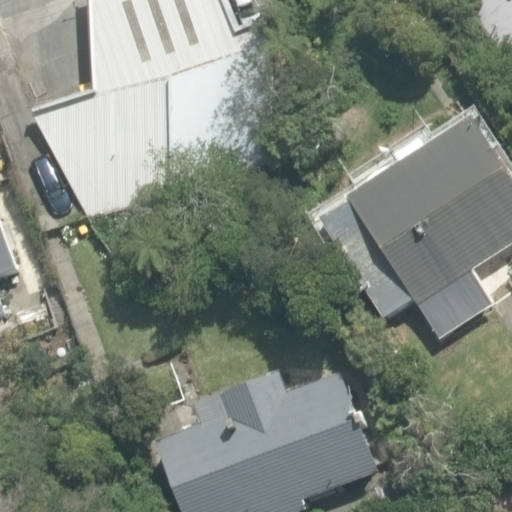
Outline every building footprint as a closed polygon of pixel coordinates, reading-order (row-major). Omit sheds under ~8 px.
[(205,0),(76,0),(87,97),(26,123),(66,221),(250,169),(257,25),(215,36),(205,0)] [(511,0),(461,0),(511,64),(511,0)] [(324,202),(388,312),(413,298),(436,337),(497,301),(474,262),(511,239),(511,182),(473,115),(324,202)] [(0,321),(9,318),(0,292),(0,321)] [(338,340),(138,419),(174,511),(246,511),(384,458),(338,340)]
